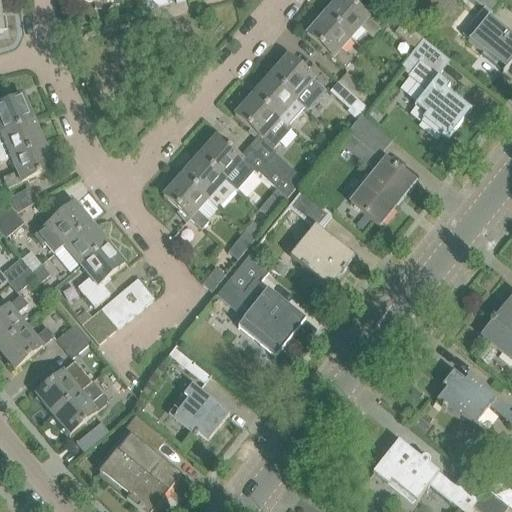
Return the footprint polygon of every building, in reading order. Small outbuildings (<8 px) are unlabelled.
[(75,0),(76,5),(75,5),(75,6),(94,4),(94,10),(119,7),(117,0),(75,0)] [(345,0),(338,0),(324,17),(350,41),(360,29),(372,40),(379,31),(345,0)] [(499,0),(470,0),(490,16),(502,2),(499,0)] [(511,36),(484,14),(464,39),(468,43),(505,73),(511,64),(511,36)] [(340,51),(350,41),(324,17),(306,37),(344,71),(352,62),(340,51)] [(414,51),(422,41),(402,25),(394,35),(414,51)] [(406,79),(425,94),(415,107),(425,116),(422,120),(448,141),(471,112),(446,92),(449,88),(437,78),(450,63),(422,41),(414,51),(398,71),(407,78),(406,79)] [(287,58),(269,79),(304,110),(307,113),(317,101),(325,92),(287,58)] [(346,75),(337,84),(357,102),(365,93),(346,75)] [(269,79),(252,98),(287,129),(304,110),(269,79)] [(357,102),(337,84),(329,93),(349,111),(357,102)] [(0,136),(34,122),(23,98),(0,107),(0,136)] [(290,132),(287,129),(252,98),(234,118),(273,152),(290,132)] [(379,159),(393,142),(363,118),(349,136),(379,159)] [(34,122),(0,136),(0,163),(1,165),(12,160),(44,146),(34,122)] [(330,148),(337,140),(331,134),(324,143),(330,148)] [(254,173),(216,139),(198,159),(225,184),(237,194),(254,173)] [(54,171),(44,146),(12,160),(18,174),(3,180),(8,191),(54,171)] [(274,156),(266,166),(286,183),(294,173),(274,156)] [(208,203),(225,184),(198,159),(180,179),(208,203)] [(349,205),(379,229),(415,185),(384,161),(349,205)] [(295,191),(286,183),(266,166),(258,174),(289,199),(295,191)] [(198,215),(208,203),(180,179),(163,198),(189,222),(201,233),(209,224),(198,215)] [(301,192),(287,210),(312,230),(289,259),(294,264),(300,268),(306,273),(314,279),(327,290),(324,294),(325,294),(328,290),(329,291),(342,275),(343,275),(346,271),(346,270),(354,260),(353,259),(356,255),(356,254),(352,258),(320,233),(333,217),(301,192)] [(55,257),(64,249),(92,227),(74,205),(35,238),(43,247),(45,245),(55,257)] [(0,214),(0,229),(17,216),(9,207),(0,214)] [(17,216),(0,229),(0,236),(4,242),(31,221),(24,212),(17,216)] [(253,224),(245,235),(254,243),(263,232),(253,224)] [(108,247),(92,227),(64,249),(81,269),(108,247)] [(238,263),(254,243),(245,235),(228,255),(238,263)] [(125,267),(108,247),(81,269),(90,280),(79,289),(96,309),(110,298),(101,286),(125,267)] [(228,284),(216,299),(244,321),(238,330),(275,359),(279,353),(280,353),(299,329),(304,323),(267,291),(261,299),(254,293),(272,271),(251,254),(228,284)] [(3,277),(2,278),(7,284),(10,287),(28,271),(21,262),(3,277)] [(279,265),(273,272),(282,280),(288,273),(279,265)] [(42,268),(32,276),(36,280),(41,286),(50,278),(42,268)] [(28,271),(10,287),(17,296),(36,280),(32,276),(28,271)] [(138,282),(128,289),(145,309),(154,302),(138,282)] [(135,317),(145,309),(128,289),(119,297),(135,317)] [(126,325),(135,317),(119,297),(110,305),(126,325)] [(0,314),(0,349),(26,328),(16,317),(27,308),(20,299),(0,314)] [(491,326),(484,335),(492,342),(489,345),(511,363),(511,299),(494,321),(492,319),(489,323),(491,326)] [(117,333),(126,325),(110,305),(100,313),(117,333)] [(76,321),(82,327),(92,319),(86,312),(76,321)] [(108,340),(117,333),(100,313),(92,319),(108,340)] [(98,348),(108,340),(92,319),(82,327),(98,348)] [(56,343),(64,352),(83,336),(76,327),(56,343)] [(26,328),(0,349),(0,353),(15,372),(54,340),(47,331),(35,340),(26,328)] [(91,345),(83,336),(64,352),(71,362),(91,345)] [(212,378),(176,348),(168,358),(196,381),(183,397),(187,401),(175,417),(173,421),(195,439),(198,435),(208,443),(229,417),(200,393),(212,378)] [(35,397),(53,417),(92,385),(75,364),(35,397)] [(511,415),(469,381),(466,384),(453,374),(441,388),(446,391),(435,405),(445,413),(446,411),(459,421),(462,417),(474,427),(489,408),(507,423),(506,424),(511,428),(511,415)] [(119,397),(128,389),(119,379),(110,387),(119,397)] [(109,405),(92,385),(53,417),(70,438),(109,405)] [(103,477),(129,498),(126,503),(137,511),(154,511),(167,496),(181,478),(149,453),(161,438),(142,424),(129,440),(136,445),(125,459),(124,458),(122,460),(107,479),(103,477)] [(76,445),(84,455),(109,434),(101,425),(76,445)] [(468,511),(471,508),(485,490),(488,487),(487,486),(466,471),(452,489),(427,470),(429,466),(430,465),(430,464),(430,463),(429,462),(429,461),(428,460),(427,459),(426,459),(425,459),(424,459),(423,459),(422,459),(421,460),(420,461),(398,443),(372,475),(373,476),(388,488),(392,484),(416,502),(427,488),(459,511),(468,511)] [(485,490),(508,509),(511,504),(511,494),(494,480),(488,487),(485,490)] [(485,490),(471,508),(476,511),(505,511),(508,509),(485,490)]
